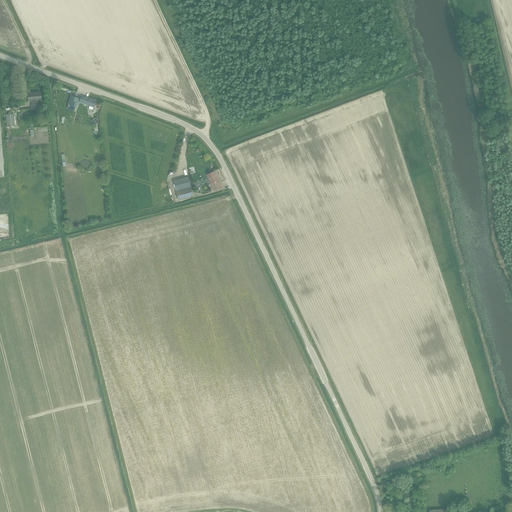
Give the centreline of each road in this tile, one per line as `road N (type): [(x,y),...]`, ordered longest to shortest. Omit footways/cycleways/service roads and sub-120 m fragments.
road 1 (tertiary): [(381,511),(372,475),(206,139),(171,118),(0,55)]
road 2 (track): [(154,0),(207,113),(202,136)]
